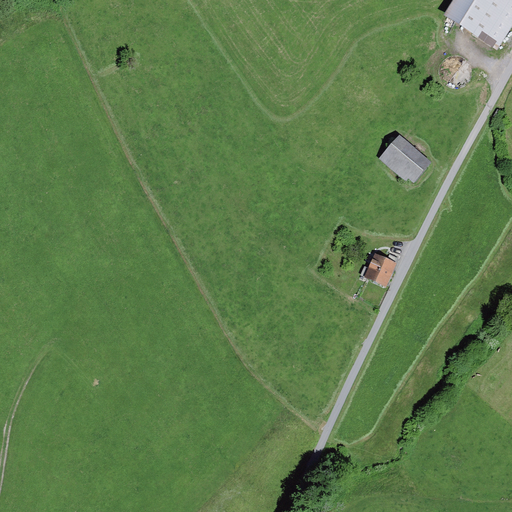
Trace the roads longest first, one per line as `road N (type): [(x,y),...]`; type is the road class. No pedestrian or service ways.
road 1 (unclassified): [(511,57),(284,511)]
road 2 (track): [(36,364),(11,413),(0,485)]
